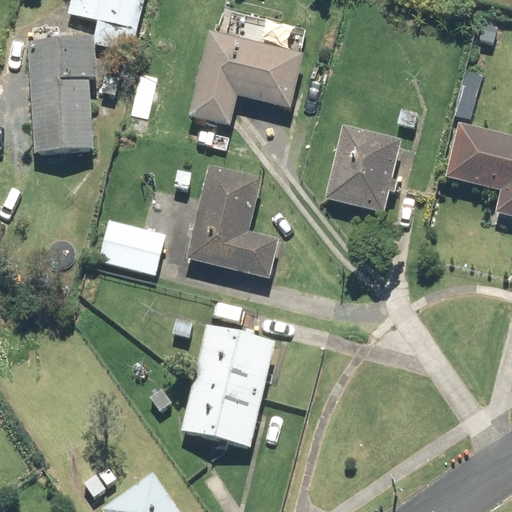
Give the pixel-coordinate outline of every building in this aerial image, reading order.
[(148,0),(73,0),(69,17),(104,27),(100,43),(135,53),(148,0)] [(234,129),(240,100),(293,112),(305,58),(215,38),(203,89),(196,121),(234,129)] [(96,154),(92,86),(102,85),(99,43),(79,44),(32,47),(38,158),(96,154)] [(484,81),(466,77),(457,119),(474,123),(484,81)] [(511,141),(461,129),(449,181),(505,194),(500,214),(511,217),(511,141)] [(406,145),(348,130),(330,200),(388,215),(406,145)] [(265,185),(211,172),(189,262),(271,282),(281,242),(252,235),(265,185)] [(168,238),(111,223),(100,266),(157,281),(168,238)] [(254,452),(277,348),(208,332),(184,436),(254,452)] [(182,511),(159,477),(108,511),(182,511)]
